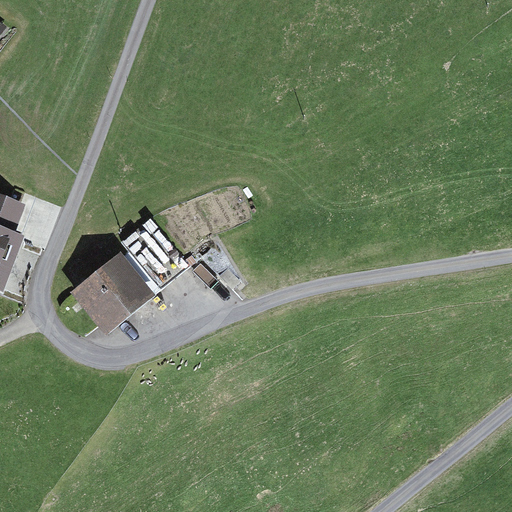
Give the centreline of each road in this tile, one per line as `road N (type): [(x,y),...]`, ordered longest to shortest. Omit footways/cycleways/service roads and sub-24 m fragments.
road 1 (residential): [(147,0),(44,290),(45,319),(62,339),(107,361),(315,287),(511,260)]
road 2 (residential): [(511,397),(378,511)]
